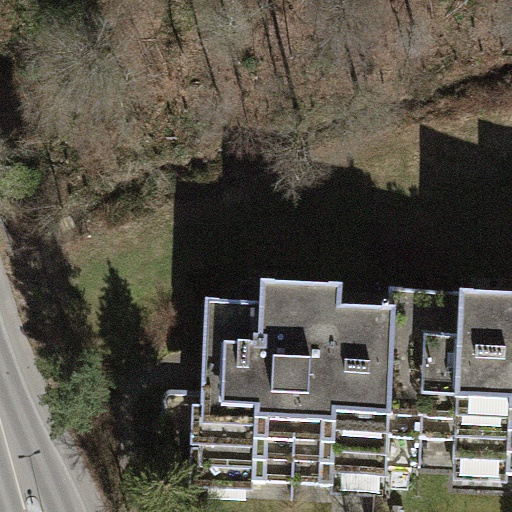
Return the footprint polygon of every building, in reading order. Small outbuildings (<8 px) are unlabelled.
[(423,440),(429,295),(390,294),(389,312),(341,310),(342,289),(262,286),(261,306),(206,303),(200,449),(200,471),(254,473),(253,485),(255,485),(332,488),(334,488),(334,477),(383,479),(384,459),(391,460),(391,438),(423,440)] [(511,298),(429,295),(423,440),(455,441),(454,463),(508,465),(507,476),(509,476),(511,475),(511,298)] [(255,492),(255,485),(253,485),(254,473),(200,471),(200,449),(192,449),(190,490),(255,492)] [(508,465),(454,463),(453,482),(509,485),(509,476),(507,476),(508,465)] [(382,498),(383,479),(334,477),(334,488),(332,488),(332,496),(382,498)]
